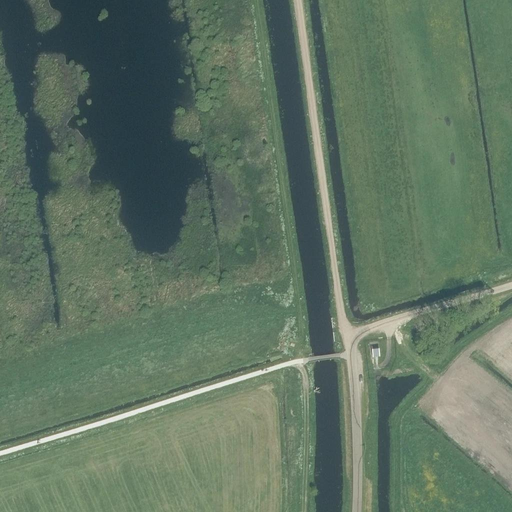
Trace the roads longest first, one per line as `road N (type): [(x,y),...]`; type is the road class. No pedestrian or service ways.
road 1 (track): [(304,511),(299,306),(256,0)]
road 2 (track): [(351,338),(340,315),(297,0)]
road 3 (unclassified): [(356,511),(353,335),(511,285)]
road 4 (track): [(299,306),(0,395)]
